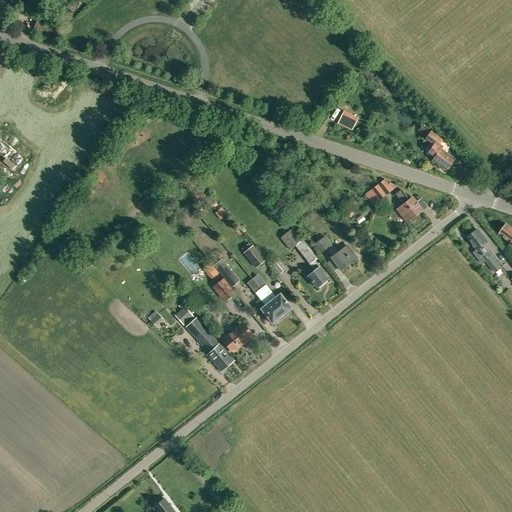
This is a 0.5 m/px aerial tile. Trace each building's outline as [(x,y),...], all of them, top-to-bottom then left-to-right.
[(343,110),(339,121),(355,127),(359,117),(343,110)] [(424,121),(419,130),(425,134),(430,125),(424,121)] [(446,170),(455,159),(445,152),(447,150),(439,144),(443,139),(432,131),(425,140),(433,145),(427,153),(434,158),(432,160),(446,170)] [(0,165),(11,175),(22,162),(0,142),(0,165)] [(235,153),(241,148),(235,142),(229,147),(235,153)] [(318,165),(314,160),(310,164),(314,169),(318,165)] [(92,174),(101,180),(104,176),(95,170),(92,174)] [(377,185),(371,190),(380,199),(392,189),(388,185),(384,180),(378,185),(377,185)] [(267,182),(264,186),(269,191),(272,187),(267,182)] [(401,190),(395,194),(400,201),(398,203),(398,205),(399,207),(397,209),(407,222),(422,210),(416,202),(412,198),(409,200),(401,190)] [(187,198),(193,204),(198,199),(193,193),(187,198)] [(356,219),(359,223),(365,219),(362,214),(356,219)] [(284,229),(285,229),(291,224),(283,215),(277,220),(284,229)] [(511,227),(507,224),(506,225),(504,225),(502,228),(503,230),(499,234),(511,243),(510,245),(511,246),(511,227)] [(290,250),(296,246),(310,264),(310,263),(315,270),(308,276),(317,288),(328,280),(323,274),(324,273),(319,266),(319,267),(314,260),(318,257),(303,239),(300,242),(290,230),(280,237),(290,250)] [(495,272),(501,267),(484,245),(488,242),(478,230),(474,234),(472,232),(468,236),(470,237),(468,238),(477,250),(474,252),(482,263),(486,260),(495,272)] [(340,270),(356,259),(347,246),(338,252),(334,247),(333,248),(325,236),(313,245),(319,254),(326,249),(332,257),(331,258),(340,270)] [(244,253),(256,268),(265,260),(253,245),(244,253)] [(270,264),(278,275),(287,267),(279,257),(270,264)] [(220,273),(231,287),(239,280),(228,266),(227,267),(222,261),(216,265),(221,272),(220,273)] [(220,273),(224,278),(213,287),(225,301),(236,293),(231,287),(220,273)] [(267,285),(261,289),(282,316),(291,309),(281,294),(276,298),(267,285)] [(272,323),(282,316),(261,289),(256,293),(265,306),(261,308),(272,323)] [(194,316),(192,314),(195,311),(189,304),(185,307),(185,306),(175,316),(184,325),(194,316)] [(207,355),(221,371),(233,360),(220,344),(219,344),(197,319),(188,327),(210,353),(207,355)] [(230,353),(234,351),(251,336),(240,322),(223,337),(218,331),(213,335),(219,342),(221,341),(230,353)] [(157,511),(156,511),(174,511),(164,498),(153,506),(157,511)]
